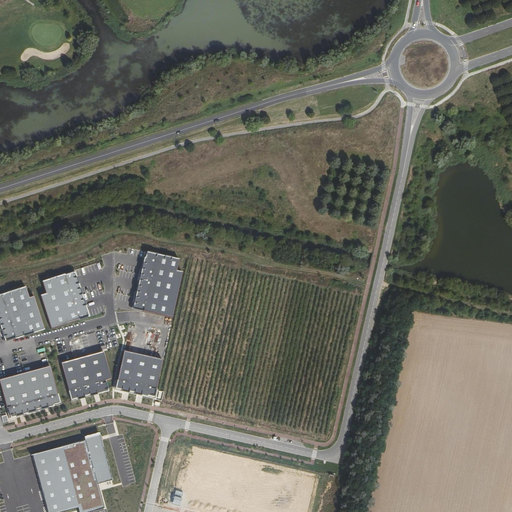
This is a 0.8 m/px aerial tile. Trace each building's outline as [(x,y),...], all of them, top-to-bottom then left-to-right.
[(172,318),(182,272),(175,271),(178,259),(145,252),(132,309),(172,318)] [(51,329),(89,317),(74,271),(42,282),(46,294),(40,296),(51,329)] [(44,330),(30,285),(0,295),(0,326),(5,342),(44,330)] [(124,337),(124,328),(116,328),(116,337),(124,337)] [(162,360),(123,351),(115,390),(154,398),(162,360)] [(111,380),(103,352),(60,363),(71,401),(109,391),(106,381),(111,380)] [(50,366),(0,379),(0,385),(9,418),(60,404),(50,366)] [(101,439),(99,434),(84,438),(85,440),(97,484),(112,480),(101,439)] [(97,484),(85,440),(32,455),(47,511),(63,511),(78,508),(78,511),(90,511),(104,508),(97,484)]
